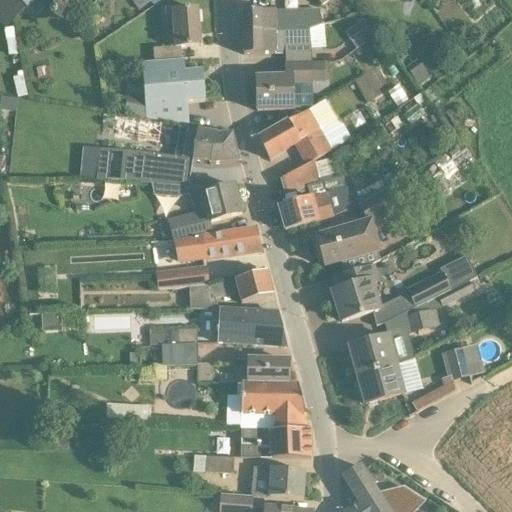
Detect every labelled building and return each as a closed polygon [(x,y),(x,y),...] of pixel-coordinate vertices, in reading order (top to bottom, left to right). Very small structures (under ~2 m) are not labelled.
[(36,0),(0,0),(0,23),(6,30),(26,10),(36,0)] [(134,0),(131,2),(138,12),(155,0),(134,0)] [(331,0),(314,0),(322,8),(331,0)] [(180,49),(200,48),(198,12),(188,13),(188,11),(184,11),(185,13),(172,14),(174,50),(153,51),(154,64),(181,62),(180,49)] [(274,35),(308,33),(322,28),(319,12),(242,14),(243,35),(274,35)] [(351,42),(357,52),(377,39),(371,29),(351,42)] [(274,35),(243,35),(243,57),(284,56),(284,50),(310,49),(308,33),(274,35)] [(142,65),(143,80),(155,83),(151,106),(145,107),(146,121),(189,129),(187,105),(205,104),(202,72),(185,74),(184,62),(181,62),(154,64),(142,65)] [(256,81),(257,105),(257,113),(293,112),(292,87),(323,86),(322,65),(284,66),(285,80),(256,81)] [(326,103),(275,132),(257,142),(269,162),(293,148),(303,166),(350,139),(341,124),(337,123),(326,103)] [(184,188),(189,189),(190,178),(193,162),(209,166),(209,167),(238,165),(231,137),(216,137),(216,136),(197,132),(179,130),(175,159),(124,152),(121,183),(152,186),(178,188),(184,189),(184,188)] [(102,152),(99,183),(111,183),(114,152),(102,152)] [(311,164),(280,182),(287,207),(278,209),(285,234),(333,221),(359,206),(354,187),(326,195),(323,184),(318,186),(311,164)] [(171,223),(175,244),(214,239),(211,225),(242,217),(234,188),(206,195),(205,190),(191,189),(189,189),(184,188),(184,189),(178,188),(181,199),(192,195),(198,216),(171,223)] [(359,212),(367,226),(400,206),(392,193),(359,212)] [(367,226),(316,240),(324,269),(340,264),(344,276),(364,270),(371,266),(378,263),(367,226)] [(205,262),(261,253),(256,231),(230,235),(230,236),(214,239),(175,244),(179,264),(205,260),(205,262)] [(410,293),(418,310),(438,299),(468,284),(478,279),(467,257),(440,271),(443,277),(410,293)] [(364,270),(344,276),(335,279),(339,292),(332,294),(341,325),(380,313),(370,282),(376,281),(371,266),(364,270)] [(208,287),(206,269),(175,272),(177,291),(191,289),(208,287)] [(191,310),(219,313),(218,313),(215,301),(238,295),(241,306),(273,298),(267,274),(211,289),(209,289),(208,287),(191,289),(191,310)] [(473,293),(468,284),(438,299),(443,309),(473,293)] [(433,314),(443,309),(438,299),(418,310),(402,317),(404,321),(407,336),(437,328),(433,314)] [(252,315),(219,313),(217,344),(284,350),(285,350),(286,349),(286,348),(278,316),(276,316),(252,315)] [(404,334),(349,349),(357,378),(395,367),(412,363),(404,334)] [(162,368),(197,368),(198,368),(198,366),(197,347),(162,347),(162,368)] [(451,383),(470,378),(463,352),(444,357),(451,383)] [(248,362),(248,386),(288,387),(288,363),(248,362)] [(198,368),(197,368),(198,385),(212,385),(212,366),(198,366),(198,368)] [(395,367),(357,378),(365,407),(403,396),(395,367)] [(306,431),(306,418),(298,387),(288,387),(248,386),(241,386),(241,416),(271,417),(271,432),(306,431)] [(309,431),(306,431),(271,432),(241,432),(240,460),(260,461),(260,449),(269,449),(269,461),(310,462),(309,431)] [(206,459),(205,475),(233,476),(234,460),(206,459)] [(411,511),(421,503),(401,491),(382,505),(375,495),(361,471),(361,470),(360,469),(343,480),(344,481),(344,480),(360,505),(364,511),(411,511)] [(305,474),(285,472),(253,470),(251,498),(303,502),(305,474)] [(219,510),(244,511),(249,511),(251,498),(220,496),(219,510)]
